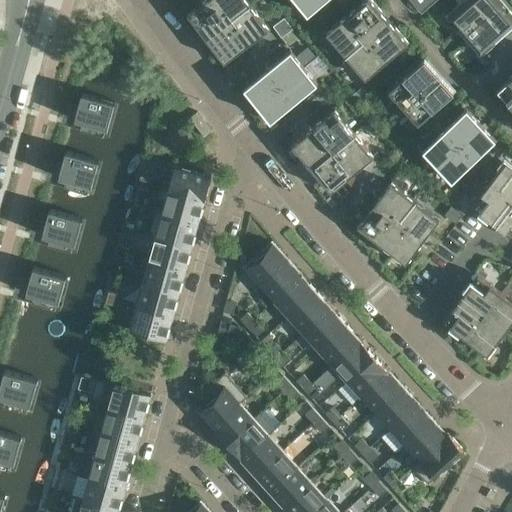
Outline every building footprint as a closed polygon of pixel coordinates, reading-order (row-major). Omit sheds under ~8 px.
[(229,21),(212,0),(206,0),(187,15),(200,30),(207,38),(229,21)] [(212,0),(229,21),(251,4),(247,0),(212,0)] [(324,0),(296,0),(308,14),(324,0)] [(388,19),(382,11),(383,11),(373,0),(364,0),(348,14),(367,37),(388,19)] [(463,36),(488,15),(474,0),(464,0),(446,17),(463,36)] [(511,28),(511,12),(502,1),(501,0),(474,0),(488,15),(505,34),(511,28)] [(269,28),(251,4),(229,21),(247,45),(269,28)] [(346,55),(367,37),(348,14),(327,32),(346,55)] [(480,56),(505,34),(488,15),(463,36),(480,56)] [(409,41),(396,26),(395,27),(388,19),(367,37),(387,60),(409,41)] [(247,45),(229,21),(207,38),(213,46),(212,46),(224,62),(225,62),(247,45)] [(387,60),(367,37),(346,55),(366,78),(387,60)] [(281,85),(304,67),(291,50),(268,69),(281,85)] [(404,106),(423,89),(439,74),(425,58),(389,90),(404,106)] [(318,83),(304,67),(281,85),(294,102),(318,83)] [(281,85),(268,69),(244,87),(258,104),(281,85)] [(419,122),(454,91),(439,74),(423,89),(404,106),(419,122)] [(511,74),(510,77),(511,78),(498,89),(511,104),(511,74)] [(271,120),(294,102),(281,85),(258,104),(271,120)] [(82,93),(74,119),(108,128),(115,102),(82,93)] [(460,144),(482,124),(467,108),(445,129),(460,144)] [(333,150),(355,132),(335,109),(314,127),(333,150)] [(212,130),(198,111),(190,117),(205,136),(212,130)] [(496,139),(485,128),(482,124),(460,144),(474,160),(496,139)] [(333,150),(314,127),(293,145),(292,145),(305,161),(305,160),(312,168),(333,150)] [(438,165),(460,144),(445,129),(423,149),(438,165)] [(374,156),(355,132),(333,150),(353,173),(374,156)] [(474,160),(460,144),(438,165),(452,180),(474,160)] [(353,173),(333,150),(312,168),(318,176),(317,176),(330,192),(331,191),(353,173)] [(65,151),(58,177),(91,186),(99,160),(65,151)] [(511,201),(511,165),(504,159),(497,169),(499,170),(489,184),(511,201)] [(205,199),(212,175),(168,163),(161,188),(169,190),(169,189),(205,199)] [(151,178),(146,177),(141,175),(140,181),(149,184),(151,178)] [(148,190),(149,184),(140,181),(138,187),(148,190)] [(399,222),(416,200),(392,181),(375,203),(399,222)] [(511,201),(489,184),(472,206),(495,223),(511,201)] [(199,222),(205,199),(169,189),(169,190),(163,212),(163,213),(199,222)] [(458,220),(472,198),(462,192),(448,213),(458,220)] [(440,218),(416,200),(399,222),(423,240),(440,218)] [(511,201),(495,223),(511,236),(511,201)] [(382,244),(399,222),(375,203),(357,227),(373,239),(374,238),(382,244)] [(49,209),(42,235),(75,244),(83,218),(49,209)] [(192,246),(199,222),(163,213),(163,212),(155,210),(148,234),(156,236),(192,246)] [(406,262),(423,240),(399,222),(382,244),(390,250),(389,251),(405,263),(406,262)] [(186,269),(192,246),(156,236),(150,259),(186,269)] [(260,284),(287,259),(272,242),(245,267),(260,284)] [(179,292),(186,269),(150,259),(144,282),(179,292)] [(274,300),(302,275),(287,259),(260,284),(274,300)] [(33,266),(26,293),(59,302),(66,275),(33,266)] [(483,314),(500,291),(478,274),(461,297),(483,314)] [(289,316),(317,291),(302,275),(274,300),(289,316)] [(173,315),(179,292),(144,282),(137,305),(173,315)] [(119,294),(113,292),(109,291),(108,297),(117,300),(119,294)] [(303,332),(331,307),(317,291),(289,316),(303,332)] [(511,299),(500,291),(483,314),(505,331),(511,321),(511,299)] [(116,305),(117,300),(108,297),(106,303),(116,305)] [(465,337),(483,314),(461,297),(443,320),(465,337)] [(227,300),(225,306),(235,308),(236,302),(227,300)] [(166,339),(173,315),(137,305),(130,329),(166,339)] [(233,314),(235,308),(225,306),(224,312),(233,314)] [(318,348),(346,323),(331,307),(303,332),(318,348)] [(248,312),(241,319),(249,327),(256,321),(248,312)] [(495,345),(505,331),(483,314),(465,337),(475,344),(474,345),(489,356),(496,346),(495,345)] [(222,317),(221,323),(230,326),(232,320),(222,317)] [(264,330),(256,321),(249,327),(257,336),(264,330)] [(229,331),(230,326),(221,323),(219,329),(229,331)] [(333,364),(360,339),(346,323),(318,348),(333,364)] [(347,380),(375,355),(360,339),(333,364),(347,380)] [(275,342),(268,348),(276,357),(283,351),(275,342)] [(291,360),(283,351),(276,357),(284,366),(291,360)] [(362,397),(389,372),(375,355),(347,380),(362,397)] [(4,370),(0,386),(0,396),(31,405),(38,379),(4,370)] [(240,401),(241,402),(247,396),(226,372),(209,388),(214,394),(197,410),(212,426),(240,401)] [(376,413),(404,388),(389,372),(362,397),(376,413)] [(304,374),(297,381),(305,390),(312,383),(304,374)] [(284,391),(292,384),(284,375),(276,382),(284,391)] [(108,381),(101,405),(145,417),(151,393),(108,381)] [(320,392),(312,383),(305,390),(313,398),(320,392)] [(292,399),(300,393),(292,384),(284,391),(292,399)] [(390,429),(418,403),(404,388),(376,413),(390,429)] [(91,396),(85,394),(81,393),(79,399),(90,402),(91,396)] [(88,408),(90,402),(79,399),(78,405),(88,408)] [(227,442),(255,417),(241,402),(240,401),(212,426),(227,442)] [(405,444),(432,419),(418,403),(390,429),(405,444)] [(138,440),(145,417),(101,405),(95,428),(138,440)] [(333,406),(326,413),(334,422),(341,415),(333,406)] [(321,416),(313,407),(305,414),(313,423),(321,416)] [(349,424),(341,415),(334,422),(342,431),(349,424)] [(329,425),(321,416),(313,423),(321,432),(329,425)] [(241,458),(269,433),(255,417),(227,442),(241,458)] [(447,436),(447,435),(432,419),(405,444),(419,460),(419,461),(447,436)] [(132,463),(138,440),(95,428),(88,452),(96,454),(96,453),(132,463)] [(0,430),(0,458),(14,463),(22,437),(0,430)] [(256,475),(284,450),(269,433),(241,458),(256,475)] [(428,483),(464,451),(465,450),(449,433),(447,435),(447,436),(419,461),(419,460),(412,466),(428,483)] [(362,438),(355,445),(363,454),(370,447),(362,438)] [(350,449),(342,440),(335,446),(343,455),(350,449)] [(378,456),(370,447),(363,454),(371,463),(378,456)] [(358,457),(350,449),(343,455),(351,464),(358,457)] [(271,491),(299,466),(284,450),(256,475),(271,491)] [(126,487),(132,463),(96,453),(96,454),(89,476),(126,487)] [(285,507),(313,482),(299,466),(271,491),(285,507)] [(391,470),(384,477),(392,486),(399,479),(391,470)] [(379,481),(371,472),(363,478),(371,487),(379,481)] [(119,510),(126,487),(89,476),(83,499),(83,500),(119,510)] [(387,489),(379,481),(371,487),(379,496),(387,489)] [(290,511),(311,511),(327,498),(313,482),(285,507),(290,511)] [(118,511),(119,510),(83,500),(83,499),(76,497),(71,511),(118,511)] [(340,511),(327,498),(311,511),(340,511)] [(213,511),(203,500),(189,511),(213,511)] [(406,511),(407,511),(399,503),(392,510),(393,511),(406,511)]
